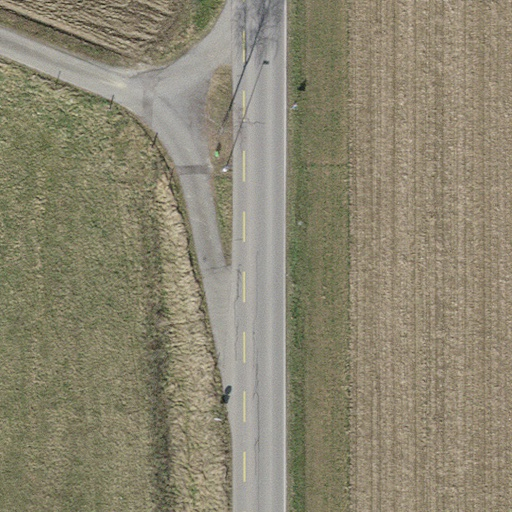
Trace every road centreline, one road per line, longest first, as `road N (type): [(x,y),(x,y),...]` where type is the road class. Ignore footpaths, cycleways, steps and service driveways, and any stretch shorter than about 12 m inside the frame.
road 1 (track): [(0,37),(180,109),(263,428)]
road 2 (tertiary): [(265,511),(266,0)]
road 3 (track): [(180,109),(266,6)]
